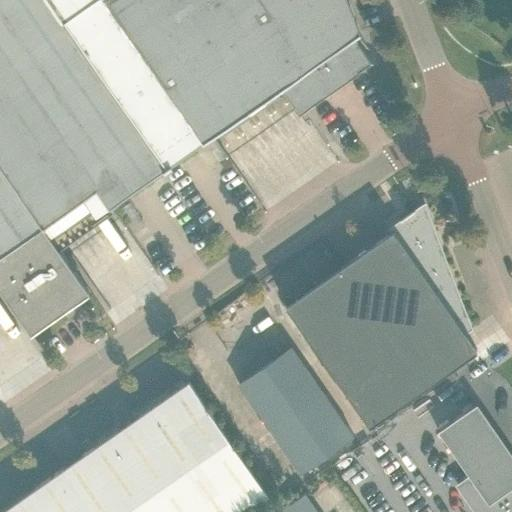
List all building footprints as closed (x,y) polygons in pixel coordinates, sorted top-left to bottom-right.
[(0,0),(0,288),(30,332),(64,309),(66,312),(74,305),(73,303),(88,292),(42,228),(44,226),(43,224),(96,187),(109,205),(153,174),(281,85),(298,111),(371,61),(353,36),(359,31),(347,0),(0,0)] [(369,424),(476,349),(464,332),(471,328),(424,203),(388,228),(391,231),(285,304),(369,424)] [(300,472),(353,435),(291,347),(238,384),(300,472)] [(0,511),(243,511),(268,495),(188,380),(0,510),(0,511)] [(478,511),(511,511),(511,454),(476,403),(437,430),(470,477),(459,485),(478,511)]
